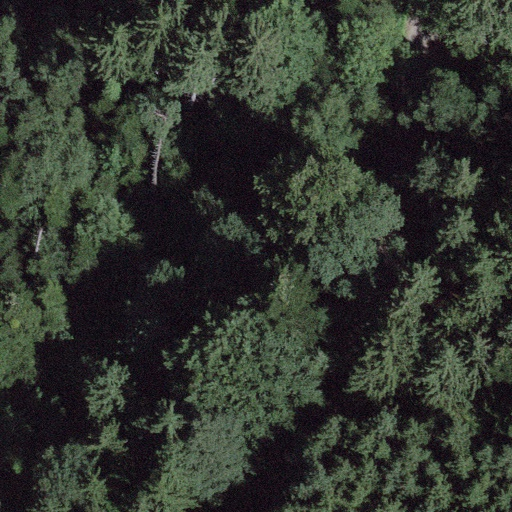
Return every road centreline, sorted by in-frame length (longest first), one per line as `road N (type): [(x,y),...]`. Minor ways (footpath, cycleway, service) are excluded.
road 1 (track): [(0,485),(404,0)]
road 2 (track): [(423,0),(330,511)]
